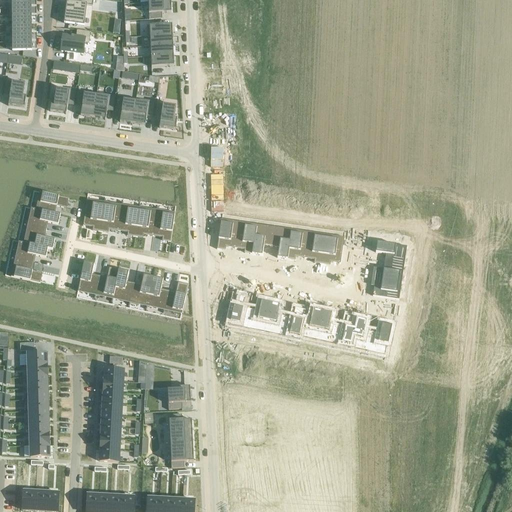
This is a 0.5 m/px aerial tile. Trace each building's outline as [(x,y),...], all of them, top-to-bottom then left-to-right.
[(30,0),(12,0),(12,9),(30,8),(30,0)] [(67,3),(64,24),(84,27),(86,6),(92,7),(93,0),(77,0),(77,5),(67,3)] [(171,3),(148,4),(149,21),(162,20),(161,14),(167,14),(171,14),(171,9),(171,3)] [(30,8),(12,9),(12,17),(30,17),(30,8)] [(30,17),(12,17),(13,26),(30,26),(30,17)] [(30,26),(13,26),(13,35),(30,34),(30,26)] [(172,26),(147,27),(147,38),(150,38),(172,36),(172,32),(172,26)] [(63,37),(61,52),(83,55),(84,44),(89,45),(90,33),(77,31),(76,38),(74,38),(71,37),(71,38),(63,37)] [(30,34),(13,35),(13,43),(30,43),(30,34)] [(172,36),(150,38),(150,48),(173,47),(173,43),(172,36)] [(30,43),(13,43),(13,52),(31,52),(30,43)] [(173,47),(150,48),(151,58),(173,57),(173,53),(173,48),(173,47)] [(173,57),(151,58),(151,69),(174,67),(174,63),(173,57)] [(5,83),(3,96),(10,97),(8,107),(9,107),(24,109),(26,98),(23,97),(25,86),(5,83)] [(52,102),(50,113),(65,115),(66,115),(67,106),(73,107),(76,90),(70,89),(69,92),(56,91),(54,102),(52,102)] [(78,92),(76,107),(82,108),(80,117),(93,119),(97,95),(78,92)] [(97,95),(93,119),(105,121),(107,112),(113,113),(115,97),(97,95)] [(117,98),(115,113),(121,114),(120,123),(121,123),(132,125),(136,100),(117,98)] [(136,100),(132,125),(145,127),(146,117),(152,118),(155,103),(136,100)] [(156,105),(154,119),(160,120),(159,129),(160,129),(175,131),(177,120),(174,120),(176,108),(156,105)] [(34,210),(55,215),(56,208),(63,209),(66,210),(68,202),(69,200),(42,194),(42,195),(41,203),(38,202),(36,210),(34,210)] [(87,201),(83,227),(93,229),(92,232),(100,233),(104,207),(103,206),(94,205),(94,202),(87,201)] [(104,207),(100,233),(108,234),(109,231),(118,232),(122,206),(121,206),(115,205),(114,208),(105,207),(104,207)] [(122,206),(118,232),(127,234),(127,237),(135,238),(139,212),(138,212),(129,210),(129,207),(123,206),(122,206)] [(27,226),(27,227),(46,231),(48,224),(58,226),(59,221),(60,216),(55,215),(34,210),(34,211),(32,219),(29,218),(27,226)] [(139,212),(135,238),(143,239),(143,236),(153,237),(157,211),(156,211),(150,210),(149,213),(140,212),(139,212)] [(157,211),(153,237),(162,239),(162,242),(170,243),(174,217),(173,217),(163,215),(164,212),(157,211)] [(221,221),(217,250),(225,252),(226,248),(235,250),(239,223),(238,223),(232,222),(231,225),(222,224),(222,221),(221,221)] [(239,223),(235,250),(244,251),(244,254),(252,256),(256,226),(255,229),(246,227),(246,224),(240,223),(239,223)] [(256,226),(252,256),(262,257),(263,247),(271,248),(274,228),(273,228),(265,227),(264,230),(257,229),(257,226),(256,226)] [(22,243),(22,244),(48,249),(52,250),(54,245),(55,241),(44,239),(46,231),(27,227),(27,228),(27,229),(25,236),(28,236),(27,244),(22,243)] [(274,228),(271,248),(279,249),(277,259),(287,261),(291,231),(290,234),(282,233),(283,230),(274,229),(274,228)] [(291,231),(287,261),(295,262),(295,258),(305,260),(309,234),(308,233),(301,233),(301,236),(291,234),(292,231),(291,231)] [(309,234),(305,260),(314,261),(314,264),(322,266),(326,236),(325,236),(325,239),(315,238),(316,235),(309,234)] [(326,236),(322,266),(330,267),(330,263),(340,265),(344,239),(336,238),(336,241),(326,239),(327,236),(326,236)] [(15,260),(34,264),(35,257),(42,258),(45,259),(47,254),(48,249),(22,244),(21,244),(20,252),(17,252),(15,260)] [(377,244),(375,254),(385,255),(384,263),(404,266),(404,265),(405,257),(402,257),(403,249),(406,249),(407,248),(377,244)] [(15,261),(13,269),(16,270),(14,277),(14,279),(40,284),(42,274),(32,272),(34,264),(15,260),(15,261)] [(84,263),(78,290),(79,290),(87,292),(86,295),(95,296),(95,297),(99,277),(92,276),(94,266),(88,264),(84,263)] [(373,269),(372,279),(401,283),(401,282),(398,282),(399,274),(403,275),(404,266),(384,263),(383,270),(373,269)] [(99,277),(95,297),(96,297),(104,299),(105,295),(112,297),(113,297),(119,271),(109,269),(107,279),(99,277)] [(119,271),(113,297),(114,297),(121,299),(121,302),(129,304),(130,304),(134,285),(126,283),(128,273),(119,271)] [(134,285),(130,304),(138,306),(139,303),(147,305),(153,278),(143,276),(141,286),(134,285)] [(153,278),(147,305),(148,305),(156,307),(155,310),(163,311),(164,312),(168,292),(161,291),(163,281),(153,278)] [(372,279),(371,287),(374,287),(373,297),(399,301),(399,300),(400,293),(397,293),(398,283),(401,284),(401,283),(372,279)] [(168,292),(164,312),(165,312),(173,313),(173,310),(181,312),(182,312),(188,286),(178,284),(176,294),(168,292)] [(235,296),(229,326),(230,326),(231,323),(239,324),(238,327),(246,329),(247,329),(251,310),(243,308),(245,298),(235,296)] [(251,310),(247,329),(256,331),(256,328),(264,330),(263,333),(264,333),(270,304),(261,302),(258,312),(251,310)] [(270,304),(264,333),(265,333),(265,330),(273,332),(272,335),(281,337),(285,317),(277,316),(280,306),(270,304)] [(285,317),(281,337),(282,337),(290,339),(291,336),(298,337),(298,340),(305,311),(295,309),(293,319),(285,317)] [(305,311),(298,340),(299,337),(308,339),(308,336),(316,337),(315,340),(316,341),(322,312),(313,310),(311,320),(304,318),(305,311)] [(322,312),(316,341),(317,341),(317,338),(325,340),(324,343),(332,344),(333,345),(337,326),(330,324),(332,314),(322,312)] [(337,326),(333,345),(334,345),(342,347),(343,344),(350,345),(350,348),(357,320),(347,317),(345,327),(337,326)] [(357,320),(350,348),(351,349),(352,346),(359,347),(359,350),(367,352),(372,333),(364,331),(366,322),(357,320)] [(372,333),(367,352),(368,352),(376,354),(377,351),(385,353),(384,356),(385,356),(392,327),(382,325),(379,335),(372,333)] [(34,345),(20,345),(20,353),(34,353),(34,345)] [(46,355),(27,355),(28,367),(47,367),(46,355)] [(47,367),(28,367),(28,379),(47,378),(47,367)] [(104,371),(104,383),(123,383),(123,372),(104,371)] [(47,378),(28,379),(28,390),(47,390),(47,378)] [(104,383),(103,394),(122,395),(123,383),(104,383)] [(233,387),(228,409),(241,412),(246,390),(233,387)] [(179,391),(167,391),(168,411),(182,410),(181,404),(191,404),(191,403),(190,403),(190,388),(179,388),(179,391)] [(47,390),(28,390),(28,402),(48,401),(47,390)] [(246,390),(241,412),(254,415),(259,393),(246,390)] [(259,393),(254,415),(267,417),(272,395),(259,393)] [(103,394),(102,405),(122,406),(122,395),(103,394)] [(272,395),(267,417),(280,420),(285,398),(272,395)] [(285,398),(280,420),(293,423),(298,401),(285,398)] [(48,401),(28,402),(29,413),(48,412),(48,401)] [(298,401),(293,423),(306,426),(311,404),(298,401)] [(311,404),(306,426),(319,429),(324,407),(311,404)] [(102,405),(102,417),(121,418),(122,406),(102,405)] [(324,407),(319,429),(332,431),(336,409),(324,407)] [(336,409),(332,431),(345,434),(349,412),(336,409)] [(48,412),(29,413),(29,424),(48,424),(48,412)] [(349,412),(345,434),(358,437),(363,415),(349,412)] [(182,415),(169,416),(169,433),(192,432),(192,431),(192,428),(191,421),(182,421),(182,415)] [(102,417),(101,428),(120,429),(121,418),(102,417)] [(48,424),(29,424),(29,436),(49,435),(48,424)] [(101,428),(101,439),(120,440),(120,429),(101,428)] [(192,432),(169,433),(170,443),(193,442),(192,441),(192,438),(192,432)] [(49,435),(29,436),(30,447),(49,447),(49,435)] [(101,439),(100,451),(119,452),(120,440),(101,439)] [(193,442),(170,443),(170,454),(193,452),(193,448),(193,442)] [(30,447),(23,447),(24,459),(30,459),(49,458),(49,447),(30,447)] [(100,451),(99,463),(119,464),(119,452),(100,451)] [(193,452),(170,454),(171,470),(184,469),(184,463),(194,463),(193,462),(193,458),(193,452)] [(70,463),(58,463),(57,484),(70,484),(70,463)] [(24,492),(23,511),(27,511),(34,511),(35,493),(24,492)] [(35,493),(34,511),(45,511),(47,494),(35,493)] [(47,494),(45,511),(57,511),(59,494),(47,494)] [(87,496),(86,511),(98,511),(99,497),(87,496)] [(99,497),(98,511),(109,511),(110,497),(99,497)] [(110,497),(109,511),(121,511),(122,498),(110,497)] [(122,498),(121,511),(132,511),(134,498),(122,498)] [(148,499),(147,511),(159,511),(160,500),(148,499)] [(160,500),(159,511),(170,511),(171,500),(160,500)] [(171,500),(170,511),(181,511),(182,501),(171,500)] [(182,501),(181,511),(193,511),(194,502),(182,501)]
